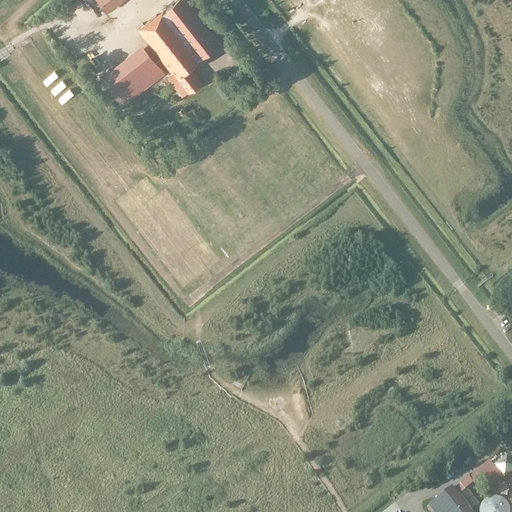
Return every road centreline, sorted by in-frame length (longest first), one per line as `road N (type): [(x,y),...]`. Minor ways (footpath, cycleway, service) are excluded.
road 1 (track): [(354,511),(501,395),(366,216),(355,210),(329,218),(179,327),(0,97)]
road 2 (unclassified): [(511,354),(236,0)]
road 3 (track): [(292,22),(480,261),(494,270),(511,263)]
